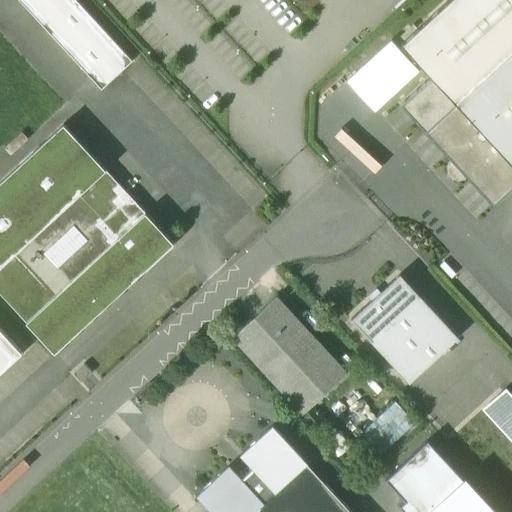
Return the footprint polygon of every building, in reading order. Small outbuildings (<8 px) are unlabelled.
[(132,61),(76,0),(19,0),(101,89),(132,61)] [(511,0),(448,0),(401,44),(431,76),(455,103),(511,50),(511,0)] [(511,50),(455,103),(511,164),(511,50)] [(431,76),(400,105),(425,131),(455,103),(431,76)] [(511,188),(511,164),(455,103),(425,131),(452,161),(466,176),(493,206),(511,188)] [(63,124),(0,182),(0,293),(54,352),(143,271),(174,243),(146,212),(145,213),(63,124)] [(466,176),(452,161),(450,163),(449,168),(450,173),(454,177),(459,179),(464,177),(466,176)] [(371,301),(351,319),(371,341),(420,296),(400,274),(380,292),(377,289),(367,297),(371,301)] [(420,296),(371,341),(409,382),(458,337),(420,296)] [(345,370),(276,297),(232,337),(301,411),(345,370)] [(0,372),(22,352),(0,328),(0,372)] [(84,364),(73,373),(81,382),(92,372),(84,364)] [(511,394),(504,386),(481,408),(511,442),(511,394)] [(397,400),(362,434),(382,454),(417,421),(397,400)] [(322,422),(313,411),(306,416),(316,427),(322,422)] [(241,473),(239,471),(235,474),(229,467),(199,494),(215,511),(249,511),(305,461),(273,426),(243,453),(250,461),(246,464),(248,467),(241,473)] [(398,504),(406,511),(419,511),(458,476),(424,439),(384,476),(404,498),(398,504)] [(352,511),(305,461),(249,511),(352,511)] [(458,476),(419,511),(497,511),(462,473),(458,476)]
